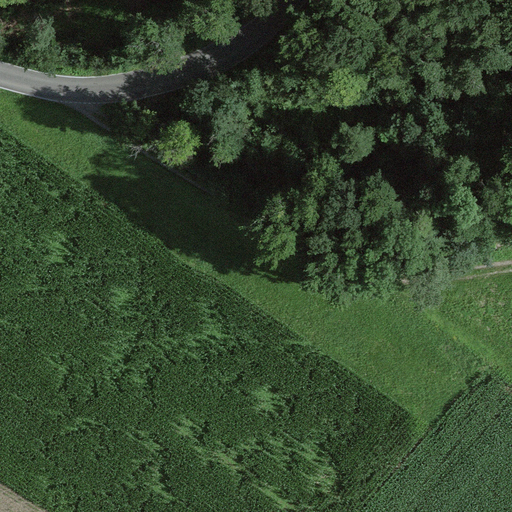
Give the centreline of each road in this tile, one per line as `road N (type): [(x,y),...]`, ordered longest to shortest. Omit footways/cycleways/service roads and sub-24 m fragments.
road 1 (track): [(511,260),(342,251),(95,113),(75,92)]
road 2 (unclassified): [(0,75),(75,92),(142,86),(227,61),(309,0)]
